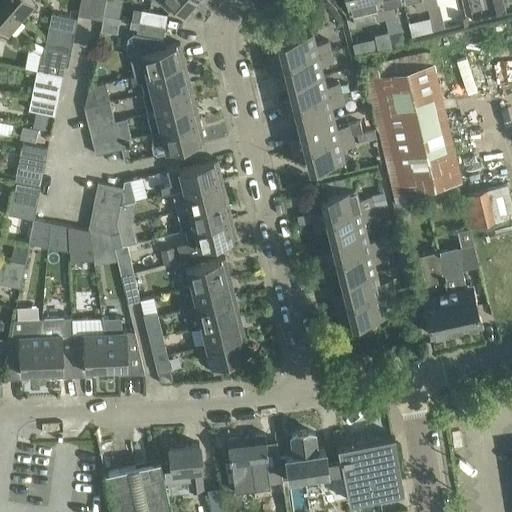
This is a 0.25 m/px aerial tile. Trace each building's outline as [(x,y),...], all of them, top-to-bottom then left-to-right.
[(20,16),(1,0),(0,0),(0,25),(7,32),(20,16)] [(1,0),(20,16),(34,1),(32,0),(1,0)] [(89,17),(92,0),(79,0),(77,15),(89,17)] [(104,0),(92,0),(89,17),(100,19),(104,0)] [(189,17),(202,2),(199,0),(157,0),(170,11),(175,5),(189,17)] [(355,25),(385,17),(380,0),(345,0),(349,13),(351,12),(355,25)] [(399,0),(380,0),(385,17),(395,15),(392,2),(399,0)] [(413,0),(416,10),(427,7),(425,0),(413,0)] [(436,0),(425,0),(427,7),(428,7),(433,30),(444,27),(439,4),(437,5),(436,0)] [(492,0),(496,15),(506,13),(502,0),(492,0)] [(511,0),(502,0),(506,13),(511,11),(511,0)] [(139,21),(165,26),(167,14),(141,9),(139,21)] [(50,13),(48,25),(73,30),(76,18),(50,13)] [(466,15),(458,17),(460,24),(468,22),(466,15)] [(162,38),(165,26),(139,21),(137,32),(133,31),(128,36),(126,49),(129,54),(134,75),(185,62),(180,42),(159,48),(156,37),(162,38)] [(71,42),(73,30),(48,25),(45,37),(71,42)] [(404,43),(400,29),(388,32),(391,46),(404,43)] [(388,30),(374,33),(375,38),(378,49),(391,46),(388,32),(388,30)] [(270,66),(331,50),(329,40),(316,43),(313,32),(278,40),(281,54),(268,58),(270,66)] [(69,54),(71,42),(45,37),(43,49),(69,54)] [(69,54),(43,49),(42,54),(39,53),(36,69),(61,74),(63,65),(66,66),(69,54)] [(285,70),(288,83),(323,74),(320,64),(334,60),(331,50),(270,66),(272,73),(285,70)] [(462,178),(433,60),(365,77),(393,195),(462,178)] [(140,79),(144,93),(151,91),(190,81),(185,62),(134,75),(136,80),(140,79)] [(279,99),(281,107),(342,92),(339,82),(326,86),(323,74),(288,83),(292,96),(279,99)] [(194,101),(190,81),(151,91),(144,93),(140,93),(145,114),(194,101)] [(31,97),(55,102),(58,90),(33,85),(31,97)] [(296,112),(299,125),(333,116),(331,106),(344,103),(342,92),(281,107),(283,115),(296,112)] [(85,99),(84,108),(110,101),(108,94),(85,99)] [(55,102),(31,97),(28,109),(53,114),(55,102)] [(87,119),(113,112),(110,101),(84,108),(87,119)] [(199,120),(194,101),(145,114),(150,132),(199,120)] [(116,124),(113,112),(87,119),(90,131),(116,124)] [(291,149),(352,134),(351,133),(349,124),(336,128),(333,116),(299,125),(302,138),(289,141),(291,149)] [(199,120),(150,132),(152,143),(151,144),(153,151),(155,152),(156,154),(167,151),(166,150),(204,140),(199,120)] [(359,121),(349,124),(351,133),(352,134),(356,133),(362,132),(359,121)] [(93,142),(118,136),(116,124),(90,131),(93,142)] [(362,132),(356,133),(358,141),(376,137),(374,128),(362,132)] [(354,145),(352,134),(291,149),(293,157),(306,154),(309,168),(344,159),(341,148),(354,145)] [(96,154),(121,148),(119,140),(118,136),(93,142),(96,154)] [(119,140),(121,148),(122,152),(125,161),(130,160),(125,139),(119,140)] [(20,153),(44,158),(47,146),(22,142),(20,153)] [(42,170),(44,158),(20,153),(17,165),(42,170)] [(171,190),(172,192),(222,179),(217,159),(179,169),(178,167),(167,169),(170,183),(160,186),(162,193),(171,190)] [(125,186),(122,199),(121,203),(135,200),(129,178),(124,180),(123,186),(125,186)] [(176,211),(227,198),(222,179),(172,192),(176,211)] [(98,181),(95,193),(122,199),(125,186),(123,186),(98,181)] [(465,228),(470,227),(470,225),(511,214),(511,201),(508,183),(458,194),(465,228)] [(324,209),(311,213),(313,221),(360,209),(374,206),(372,196),(358,199),(357,197),(355,187),(340,191),(338,191),(324,195),(320,196),(324,209)] [(13,190),(11,201),(36,206),(38,194),(13,190)] [(120,211),(121,203),(122,199),(95,193),(93,205),(120,211)] [(436,195),(424,197),(427,210),(439,207),(436,195)] [(184,229),(185,230),(232,219),(227,198),(176,211),(181,230),(184,229)] [(121,203),(120,211),(118,217),(133,221),(135,200),(121,203)] [(34,218),(36,206),(11,201),(9,213),(34,218)] [(386,203),(374,206),(377,216),(389,213),(386,203)] [(117,222),(118,217),(120,211),(93,205),(90,216),(117,222)] [(360,209),(313,221),(315,229),(328,225),(331,238),(365,230),(362,220),(377,216),(374,206),(360,209)] [(120,232),(117,222),(90,216),(88,228),(89,229),(111,233),(112,234),(120,232)] [(117,222),(120,232),(122,245),(138,241),(133,221),(118,217),(117,222)] [(237,237),(232,219),(185,230),(187,241),(176,244),(180,259),(193,256),(192,249),(237,237)] [(69,246),(70,221),(34,220),(33,244),(69,246)] [(71,248),(87,248),(87,232),(86,232),(86,229),(73,227),(73,232),(71,233),(71,248)] [(114,248),(111,233),(89,229),(92,251),(114,248)] [(368,240),(365,230),(331,238),(334,251),(321,255),(323,263),(383,248),(381,237),(368,240)] [(173,246),(160,249),(163,263),(176,259),(173,246)] [(455,246),(437,251),(455,329),(482,323),(477,304),(473,285),(464,287),(460,269),(455,246)] [(386,258),(383,248),(323,263),(325,271),(338,267),(342,280),(375,272),(373,261),(386,258)] [(430,335),(455,329),(437,251),(418,255),(427,295),(421,297),(430,335)] [(191,287),(230,277),(225,257),(186,267),(191,287)] [(0,258),(0,270),(22,275),(24,263),(0,258)] [(22,275),(0,270),(0,282),(20,287),(22,275)] [(128,302),(140,299),(134,272),(122,275),(128,302)] [(332,297),(334,304),(394,290),(391,279),(378,283),(375,272),(342,280),(345,293),(332,297)] [(196,306),(235,296),(230,277),(191,287),(196,306)] [(407,287),(394,290),(334,304),(336,312),(349,309),(352,323),(387,314),(384,304),(410,298),(407,287)] [(240,316),(235,296),(196,306),(201,326),(240,316)] [(146,326),(160,323),(157,311),(144,314),(146,326)] [(55,376),(74,375),(73,349),(71,319),(71,315),(42,317),(40,334),(42,370),(54,369),(55,376)] [(201,326),(206,345),(244,335),(240,316),(201,326)] [(40,334),(42,317),(13,318),(7,352),(5,359),(2,378),(29,377),(29,370),(42,370),(40,334)] [(104,331),(106,367),(119,366),(119,373),(144,372),(140,353),(139,347),(134,330),(121,331),(121,317),(102,318),(104,331)] [(104,331),(102,318),(71,319),(73,349),(74,375),(93,374),(93,367),(106,367),(104,331)] [(163,335),(160,323),(146,326),(149,339),(163,335)] [(165,347),(163,335),(149,339),(152,350),(165,347)] [(249,355),(244,335),(206,345),(210,364),(211,364),(213,372),(240,365),(238,358),(249,355)] [(171,370),(165,347),(152,350),(157,373),(171,370)] [(340,458),(326,460),(324,448),(317,449),(314,432),(308,429),(296,431),(290,435),(291,436),(276,439),(282,479),(341,467),(348,501),(403,490),(394,434),(337,446),(340,458)] [(265,434),(246,436),(253,498),(268,497),(264,463),(268,463),(265,434)] [(242,500),(253,498),(246,436),(226,438),(229,458),(231,477),(239,476),(242,500)] [(201,468),(201,463),(199,443),(169,446),(171,470),(164,471),(165,482),(188,480),(189,490),(203,489),(201,468)] [(113,511),(171,511),(160,459),(105,471),(113,511)]
